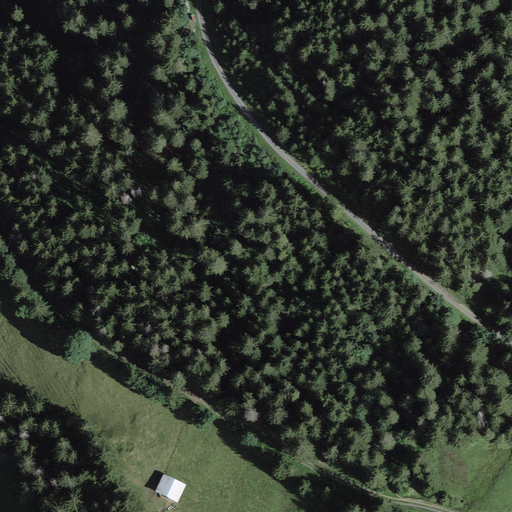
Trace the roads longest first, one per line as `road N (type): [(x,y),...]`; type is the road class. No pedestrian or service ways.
road 1 (track): [(443,511),(312,467),(81,328),(0,226)]
road 2 (track): [(193,0),(215,68),(286,160),(470,316),(511,339)]
